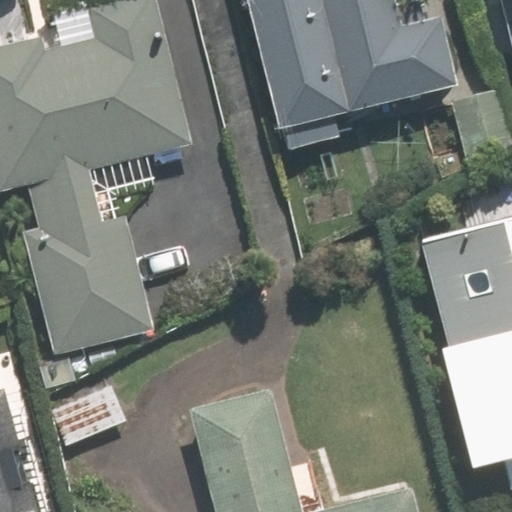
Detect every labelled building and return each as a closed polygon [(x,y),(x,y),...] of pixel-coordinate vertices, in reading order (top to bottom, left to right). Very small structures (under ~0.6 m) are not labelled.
[(200,143),(164,0),(102,0),(94,2),(102,36),(51,48),(48,35),(0,46),(0,156),(8,189),(33,183),(43,226),(30,229),(60,353),(160,329),(132,213),(109,219),(96,168),(200,143)] [(258,0),(289,126),(468,83),(451,12),(410,22),(404,0),(258,0)] [(511,115),(506,90),(457,101),(472,165),(511,144),(511,115)] [(511,217),(426,239),(482,466),(509,459),(511,469),(511,217)] [(72,444),(132,419),(118,383),(57,409),(72,444)] [(46,511),(14,386),(0,389),(0,511),(46,511)] [(282,386),(199,406),(225,511),(428,511),(421,483),(312,509),(282,386)]
